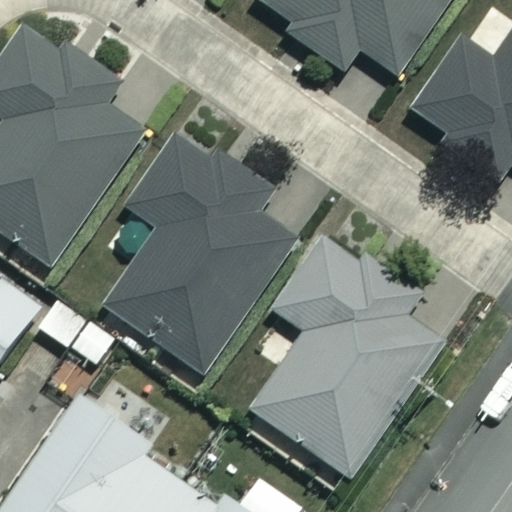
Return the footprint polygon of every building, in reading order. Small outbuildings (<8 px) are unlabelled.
[(448,0),(250,0),(250,1),(338,71),(356,48),(389,75),(448,0)] [(118,90),(25,27),(0,62),(0,120),(1,121),(0,122),(0,236),(47,268),(140,131),(105,108),(118,90)] [(511,34),(490,65),(458,41),(406,114),(496,178),(509,159),(511,161),(511,34)] [(269,194),(174,134),(125,212),(155,231),(103,314),(206,379),(293,240),(255,216),(269,194)] [(416,307),(317,239),(269,309),(302,332),(248,411),(348,479),(437,348),(403,326),(416,307)] [(0,354),(36,304),(0,278),(0,354)] [(114,337),(54,302),(37,330),(97,366),(114,337)] [(147,440),(83,396),(2,511),(243,511),(219,495),(211,508),(136,456),(147,440)]
